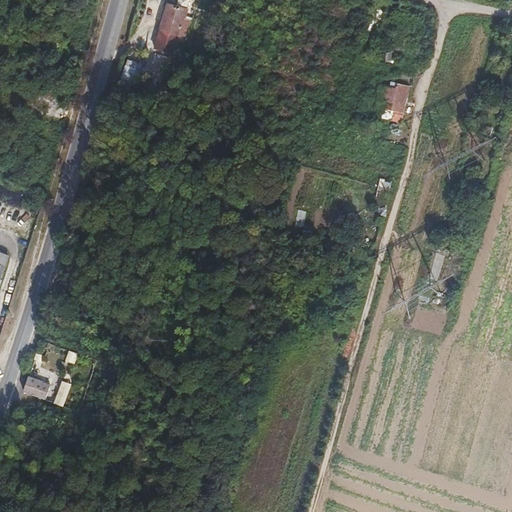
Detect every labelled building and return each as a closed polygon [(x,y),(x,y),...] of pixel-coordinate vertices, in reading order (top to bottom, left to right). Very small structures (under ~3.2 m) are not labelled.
[(177,55),(181,35),(187,9),(182,8),(183,0),(171,0),(171,5),(168,5),(162,31),(163,31),(158,51),(177,55)] [(397,57),(398,46),(386,45),(385,56),(397,57)] [(160,70),(165,58),(150,51),(144,63),(160,70)] [(405,102),(408,85),(385,81),(384,87),(374,85),(373,92),(405,102)] [(403,113),(405,102),(373,92),(370,109),(394,116),(396,111),(403,113)] [(394,116),(370,109),(369,116),(394,120),(394,116)] [(439,277),(441,264),(432,263),(430,275),(439,277)] [(418,299),(411,324),(426,329),(434,303),(418,299)] [(73,364),(77,355),(68,351),(65,360),(73,364)] [(39,375),(37,381),(29,378),(23,393),(45,400),(52,379),(39,375)] [(55,403),(57,397),(50,395),(48,401),(55,403)] [(79,412),(82,404),(75,402),(73,409),(79,412)] [(22,425),(23,419),(25,416),(17,413),(14,422),(22,425)]
